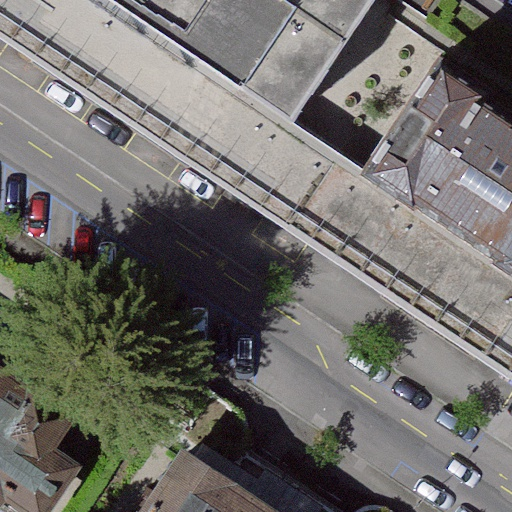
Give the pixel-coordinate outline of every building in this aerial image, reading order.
[(0,0),(0,37),(511,380),(511,270),(371,176),(295,125),(118,6),(108,0),(0,0)] [(295,125),(380,0),(122,0),(118,6),(295,125)] [(445,66),(371,176),(511,270),(511,121),(485,103),(490,96),(445,66)] [(0,495),(1,495),(27,511),(43,511),(72,467),(64,462),(75,445),(59,434),(72,413),(28,384),(25,389),(0,372),(0,495)] [(263,511),(182,458),(145,511),(263,511)]
